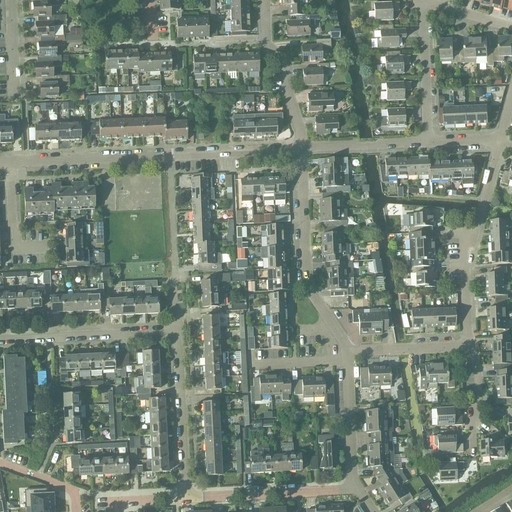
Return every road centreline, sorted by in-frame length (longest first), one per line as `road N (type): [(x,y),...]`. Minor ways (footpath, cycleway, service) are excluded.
road 1 (residential): [(10,162),(302,150)]
road 2 (residential): [(348,352),(308,288),(302,150)]
road 3 (residential): [(470,347),(466,268),(498,142)]
road 4 (residential): [(0,339),(177,332)]
road 5 (residential): [(355,491),(185,499)]
road 6 (residential): [(185,499),(177,332)]
road 7 (residential): [(302,150),(286,60),(265,43),(263,0)]
road 8 (residential): [(431,143),(423,3)]
road 9 (residential): [(355,491),(348,362)]
road 10 (residential): [(470,347),(348,352)]
